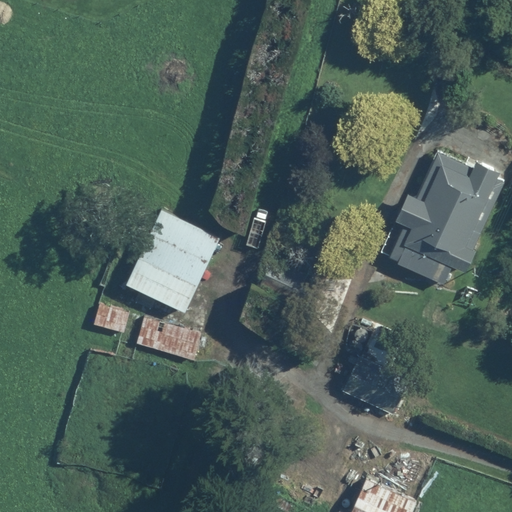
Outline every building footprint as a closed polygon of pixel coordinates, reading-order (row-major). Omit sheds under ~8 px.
[(470,162),(438,146),(422,188),(409,184),(397,216),(405,219),(391,254),(447,282),(454,262),(470,268),(507,183),(497,178),(501,171),(473,156),(470,162)] [(223,233),(164,205),(128,280),(187,308),(223,233)] [(131,308),(99,301),(94,322),(126,329),(131,308)] [(136,340),(196,359),(204,333),(144,314),(136,340)] [(346,389),(394,409),(408,376),(360,355),(346,389)] [(413,511),(422,498),(362,465),(336,511),(413,511)]
